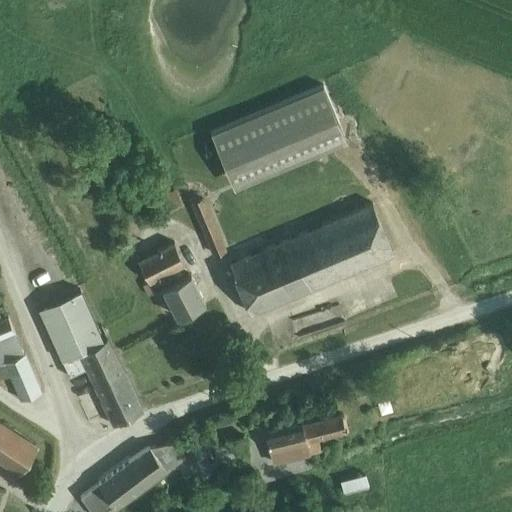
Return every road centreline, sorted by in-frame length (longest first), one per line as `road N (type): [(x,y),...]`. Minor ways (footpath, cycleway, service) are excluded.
road 1 (unclassified): [(85,459),(177,410),(511,298)]
road 2 (unclassified): [(64,412),(0,252)]
